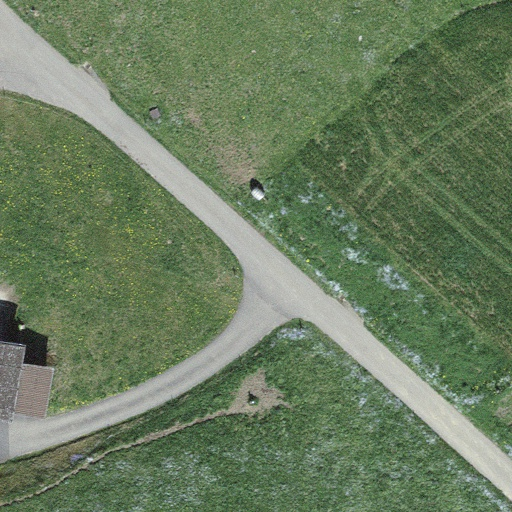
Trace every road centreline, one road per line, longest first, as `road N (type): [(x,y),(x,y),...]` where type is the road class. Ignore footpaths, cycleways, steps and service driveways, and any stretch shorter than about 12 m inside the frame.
road 1 (unclassified): [(0,21),(511,473)]
road 2 (track): [(288,280),(230,343),(160,387),(104,412),(0,434)]
